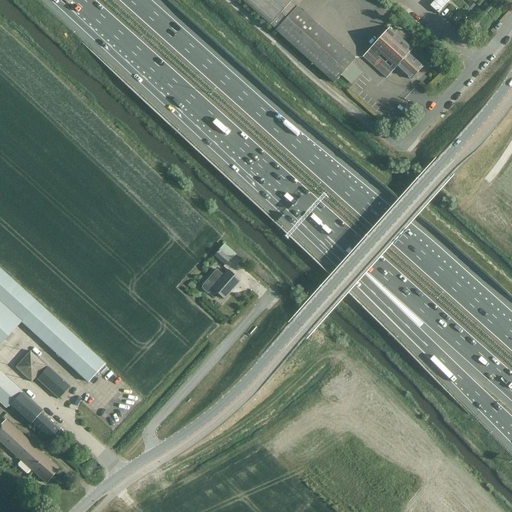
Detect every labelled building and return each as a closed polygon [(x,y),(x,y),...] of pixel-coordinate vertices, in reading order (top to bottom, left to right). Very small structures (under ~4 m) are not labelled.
[(241,0),(276,31),(334,83),(355,59),(297,7),(297,8),(290,2),(292,0),(241,0)] [(434,0),(430,4),(439,12),(450,0),(434,0)] [(411,80),(423,66),(409,54),(413,49),(389,28),(363,57),(387,78),(397,67),(411,80)] [(352,83),(363,72),(354,64),(344,76),(352,83)] [(225,265),(229,260),(219,250),(214,255),(225,265)] [(224,273),(228,268),(222,264),(219,269),(224,273)] [(88,382),(105,364),(0,269),(0,345),(22,321),(88,382)] [(225,299),(240,281),(228,270),(212,288),(225,299)] [(32,383),(46,366),(30,351),(15,368),(32,383)] [(59,399),(70,387),(48,367),(37,379),(59,399)] [(44,410),(15,385),(0,371),(0,399),(29,426),(31,424),(53,443),(63,432),(41,413),(44,410)] [(0,441),(46,483),(59,468),(5,420),(0,426),(0,441)]
